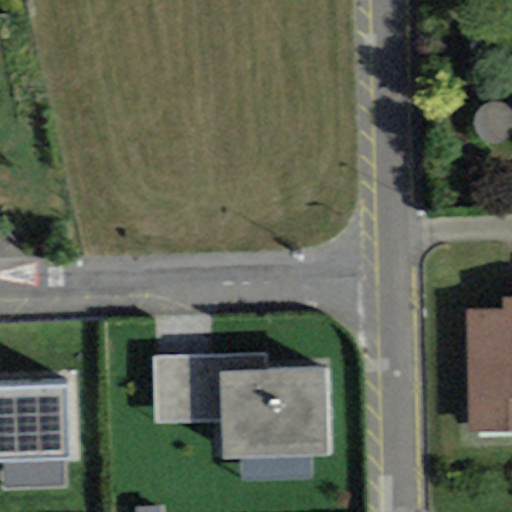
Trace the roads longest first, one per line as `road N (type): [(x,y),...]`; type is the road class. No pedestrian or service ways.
road 1 (residential): [(0,299),(393,280)]
road 2 (residential): [(393,280),(388,0)]
road 3 (residential): [(400,511),(393,280)]
